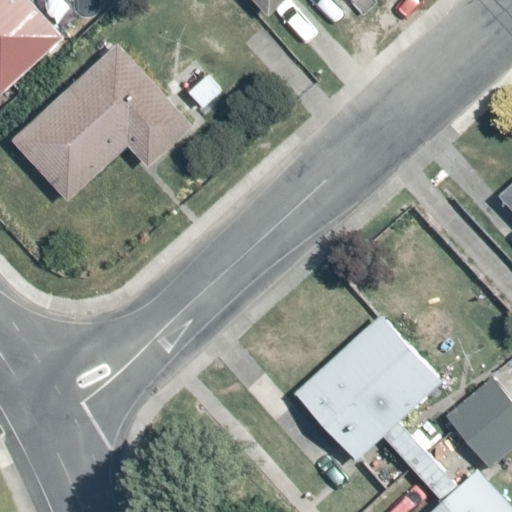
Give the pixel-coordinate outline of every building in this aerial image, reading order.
[(28,0),(0,0),(0,94),(63,38),(28,0)] [(253,0),(268,16),(284,0),(253,0)] [(118,45),(12,141),(67,201),(127,147),(147,169),(193,127),(118,45)] [(511,181),(498,195),(511,210),(511,181)] [(380,313),(294,389),(358,460),(443,383),(380,313)] [(511,449),(511,397),(492,374),(446,411),(491,466),(511,449)] [(511,511),(511,506),(476,467),(426,511),(511,511)]
